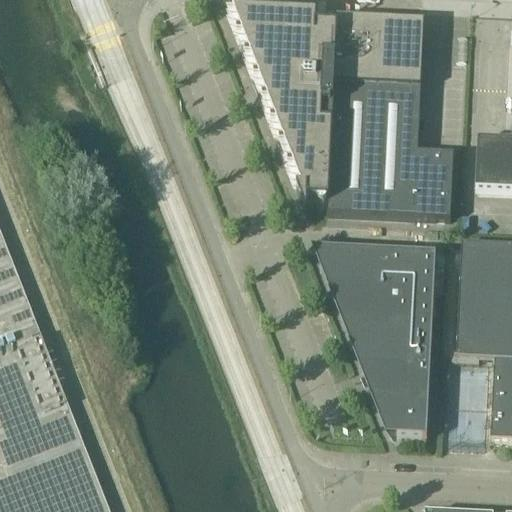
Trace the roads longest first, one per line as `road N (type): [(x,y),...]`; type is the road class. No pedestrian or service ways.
road 1 (unclassified): [(314,504),(117,0)]
road 2 (unclassified): [(314,504),(388,483),(511,489)]
